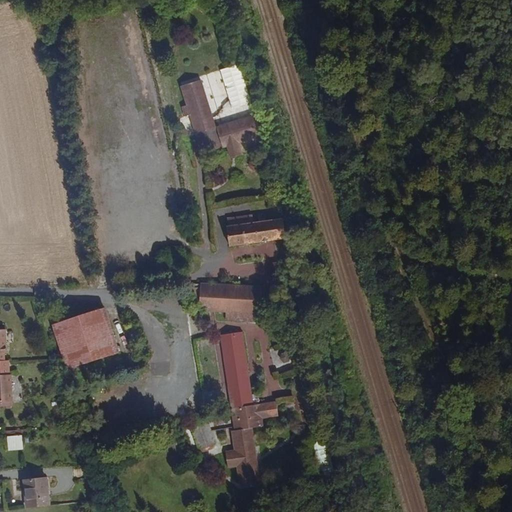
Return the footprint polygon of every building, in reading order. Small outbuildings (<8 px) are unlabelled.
[(208,154),(216,151),(233,146),(236,158),(247,155),(244,143),(266,135),(259,116),(223,128),(208,81),(204,82),(187,87),(193,107),(189,109),(192,118),(196,116),(208,154)] [(252,224),(251,214),(226,217),(227,228),(252,224)] [(285,239),(282,220),(252,224),(227,228),(225,228),(227,247),(285,239)] [(258,313),(260,289),(199,285),(198,310),(258,313)] [(118,350),(104,309),(53,326),(68,368),(118,350)] [(254,475),(247,420),(257,419),(256,410),(265,409),(264,396),(254,398),(254,396),(248,397),(240,334),(220,337),(231,422),(227,423),(230,442),(220,443),(222,459),(231,457),(234,477),(254,475)] [(212,444),(203,419),(186,426),(195,450),(212,444)] [(7,435),(7,450),(23,449),(22,435),(7,435)] [(47,507),(44,477),(21,480),(23,492),(26,492),(27,509),(47,507)]
